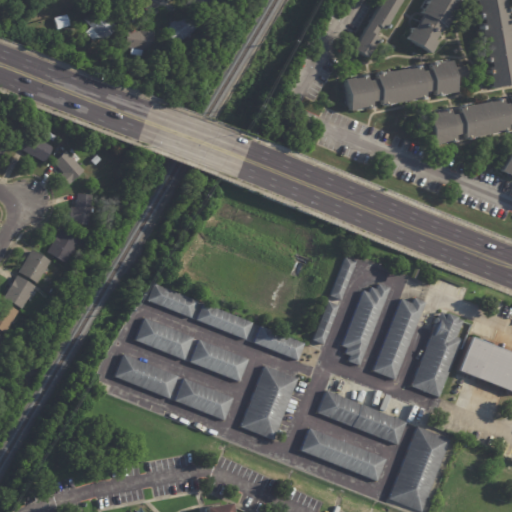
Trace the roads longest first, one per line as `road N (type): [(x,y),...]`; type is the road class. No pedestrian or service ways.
road 1 (secondary): [(229,168),(511,279)]
road 2 (secondary): [(511,253),(238,148)]
road 3 (secondary): [(143,110),(0,52)]
road 4 (secondary): [(0,77),(135,130)]
